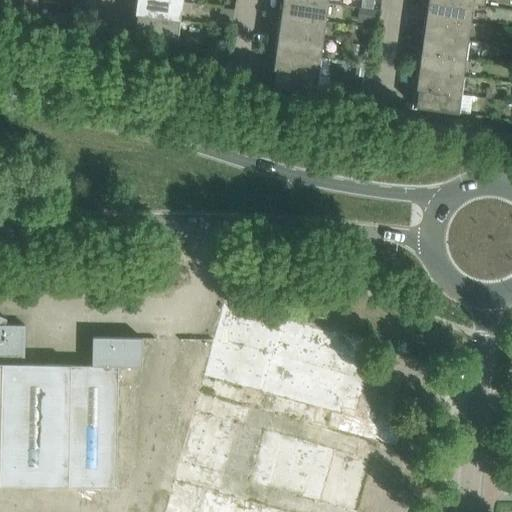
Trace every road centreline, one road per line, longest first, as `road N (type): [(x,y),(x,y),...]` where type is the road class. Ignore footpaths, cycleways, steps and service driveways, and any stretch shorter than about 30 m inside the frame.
road 1 (tertiary): [(446,201),(322,184),(182,139),(0,98)]
road 2 (tertiary): [(0,224),(209,219),(431,238)]
road 3 (residential): [(469,480),(487,296)]
